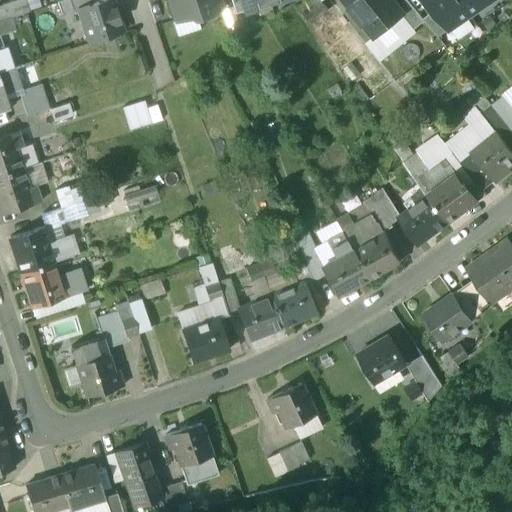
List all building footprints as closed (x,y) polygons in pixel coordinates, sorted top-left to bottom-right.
[(29,12),(25,0),(20,0),(0,6),(0,21),(11,18),(29,12)] [(78,9),(95,3),(94,0),(66,0),(57,3),(61,14),(78,9)] [(78,9),(89,44),(124,33),(112,0),(106,0),(95,3),(78,9)] [(217,0),(169,0),(176,21),(192,16),(197,18),(221,10),(217,0)] [(243,0),(230,0),(235,14),(247,9),(243,0)] [(272,1),(271,0),(243,0),(247,9),(272,1)] [(392,0),(346,0),(374,36),(403,13),(393,1),(392,0)] [(407,0),(395,0),(393,1),(403,13),(415,30),(425,22),(423,20),(407,0)] [(421,0),(433,12),(448,30),(492,0),(421,0)] [(438,38),(448,30),(433,12),(423,20),(438,38)] [(11,18),(0,21),(0,35),(15,30),(11,18)] [(0,111),(9,108),(4,94),(0,95),(0,111)] [(143,101),(122,109),(130,132),(151,125),(143,101)] [(51,110),(53,119),(72,115),(70,106),(51,110)] [(507,125),(492,107),(482,115),(497,133),(498,132),(507,125)] [(511,131),(507,125),(498,132),(511,148),(511,131)] [(511,148),(498,132),(497,133),(471,154),(494,181),(496,184),(511,171),(511,170),(509,166),(511,163),(511,148)] [(17,133),(0,138),(0,176),(22,170),(15,150),(22,147),(17,133)] [(428,196),(458,175),(476,201),(487,195),(483,191),(461,164),(441,138),(405,164),(428,196)] [(461,164),(483,191),(494,181),(471,154),(461,164)] [(22,170),(0,176),(0,208),(2,214),(39,202),(35,187),(28,189),(22,170)] [(458,175),(428,196),(447,223),(476,201),(458,175)] [(388,218),(374,196),(363,204),(376,225),(388,218)] [(428,196),(399,218),(418,244),(447,223),(428,196)] [(47,226),(10,238),(21,273),(53,263),(46,243),(52,241),(47,226)] [(384,233),(352,250),(368,279),(400,262),(384,233)] [(511,288),(511,248),(507,241),(467,269),(474,278),(492,303),(511,288)] [(368,279),(352,250),(320,268),(336,297),(368,279)] [(53,263),(21,273),(33,308),(70,295),(65,280),(59,283),(53,263)] [(474,278),(464,286),(478,306),(482,310),(492,303),(474,278)] [(304,282),(271,295),(283,326),(316,313),(304,282)] [(478,306),(464,286),(453,293),(468,314),(478,306)] [(453,293),(423,315),(443,342),(473,320),(468,314),(453,293)] [(271,295),(237,309),(249,339),(283,326),(271,295)] [(177,315),(183,330),(193,361),(228,350),(217,319),(212,304),(177,315)] [(478,306),(468,314),(473,320),(484,313),(482,310),(478,306)] [(138,333),(133,318),(121,322),(126,337),(138,333)] [(389,336),(358,355),(375,383),(406,364),(389,336)] [(103,339),(71,348),(77,367),(64,370),(69,387),(82,383),(86,396),(122,385),(118,371),(113,372),(103,339)] [(461,345),(449,353),(456,365),(468,357),(461,345)] [(449,353),(440,359),(452,376),(460,371),(456,365),(449,353)] [(423,357),(408,366),(429,403),(442,387),(423,357)] [(416,382),(405,388),(412,400),(423,393),(416,382)] [(301,383),(267,399),(273,413),(277,411),(285,428),(316,414),(301,383)] [(201,424),(166,436),(170,450),(174,448),(180,466),(190,463),(212,456),(201,424)] [(2,433),(0,433),(0,472),(14,468),(2,433)] [(159,489),(144,443),(116,452),(117,454),(118,454),(133,502),(134,505),(158,497),(161,496),(159,489)] [(290,448),(279,453),(285,467),(296,462),(290,448)] [(212,456),(190,463),(195,478),(217,471),(212,456)] [(94,465),(59,475),(68,503),(88,497),(89,503),(104,498),(94,465)] [(59,475),(25,486),(32,511),(49,511),(48,509),(68,503),(59,475)] [(202,497),(195,478),(181,483),(182,486),(183,486),(188,502),(191,500),(202,497)] [(181,483),(170,486),(176,505),(188,502),(183,486),(182,486),(181,483)] [(176,505),(170,486),(159,489),(161,496),(158,497),(163,511),(177,511),(178,511),(176,505)] [(122,511),(117,494),(104,498),(109,511),(122,511)] [(188,502),(176,505),(178,511),(180,511),(194,509),(191,500),(188,502)]
